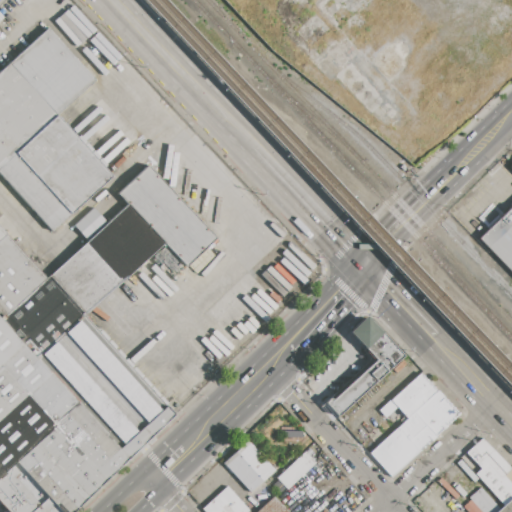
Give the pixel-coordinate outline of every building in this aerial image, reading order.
[(50,231),(0,174),(0,73),(50,29),(95,80),(56,114),(112,177),(50,231)] [(511,273),(478,239),(511,205),(511,171),(508,167),(511,163),(511,273)] [(0,229),(43,277),(126,202),(118,193),(149,165),(216,240),(187,266),(165,242),(81,318),(173,421),(71,511),(2,511),(0,509),(0,229)] [(105,222),(91,208),(72,226),(86,240),(105,222)] [(325,402),(372,357),(349,332),(365,317),(403,357),(339,417),(325,402)] [(391,476),(369,454),(406,419),(389,401),(421,372),(459,412),(391,476)] [(480,469),(466,453),(482,438),(511,469),(503,476),(511,485),(511,497),(503,505),(475,474),(480,469)] [(223,463),(248,441),(275,471),(250,493),(223,463)] [(304,451),(314,462),(286,489),(276,479),(304,451)] [(226,486),(249,509),(246,511),(204,511),(202,509),(226,486)] [(255,511),(273,496),(287,511),(255,511)] [(495,511),(511,497),(511,511),(495,511)]
